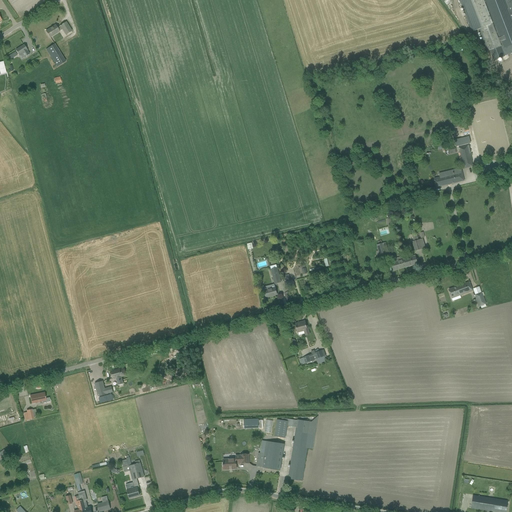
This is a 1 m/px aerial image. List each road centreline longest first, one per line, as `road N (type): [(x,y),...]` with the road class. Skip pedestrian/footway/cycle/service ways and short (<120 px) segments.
road 1 (unclassified): [(0,388),(511,250)]
road 2 (unclassified): [(373,511),(251,493),(151,511)]
